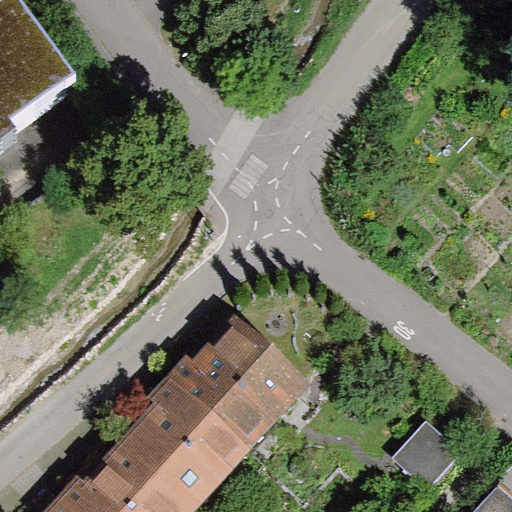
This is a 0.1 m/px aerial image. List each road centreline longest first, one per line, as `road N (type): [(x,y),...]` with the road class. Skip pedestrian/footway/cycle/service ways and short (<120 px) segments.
road 1 (residential): [(0,479),(231,266),(268,209)]
road 2 (residential): [(511,403),(268,209)]
road 3 (residential): [(268,209),(102,0)]
road 4 (residential): [(268,209),(397,0)]
